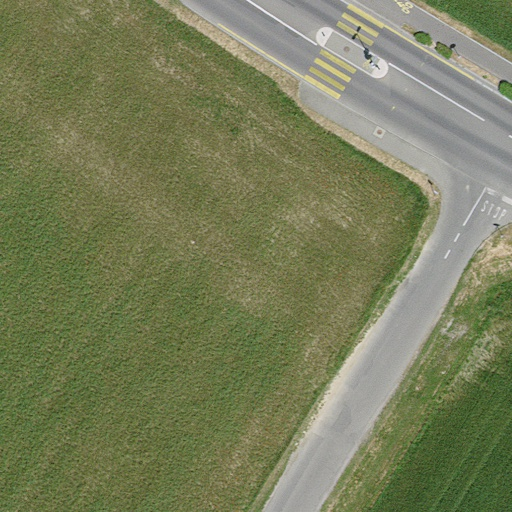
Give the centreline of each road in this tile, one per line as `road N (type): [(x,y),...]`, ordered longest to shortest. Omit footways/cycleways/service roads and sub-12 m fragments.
road 1 (unclassified): [(511,147),(289,511)]
road 2 (secondary): [(511,147),(269,0)]
